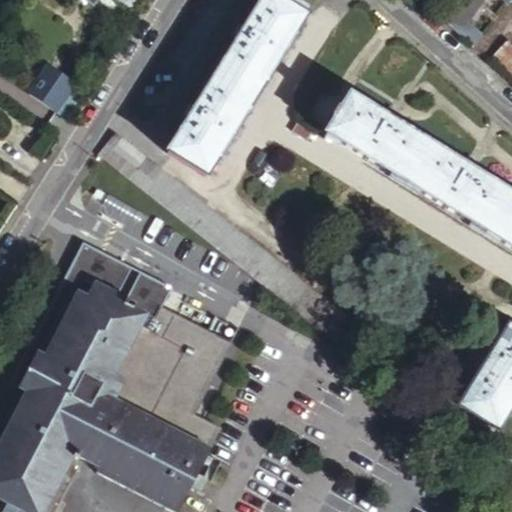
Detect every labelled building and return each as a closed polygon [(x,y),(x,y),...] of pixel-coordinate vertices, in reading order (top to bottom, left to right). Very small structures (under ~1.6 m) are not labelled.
[(132,9),(137,0),(101,0),(114,9),(120,0),(132,9)] [(303,12),(283,0),(258,0),(243,24),(239,22),(233,31),(237,34),(196,104),(191,101),(185,111),(189,114),(167,151),(205,175),(303,12)] [(457,34),(470,47),(480,34),(466,21),(481,0),(455,0),(440,20),(457,34)] [(511,82),(511,49),(504,42),(487,60),(511,82)] [(78,87),(51,69),(39,86),(35,92),(34,94),(60,112),(78,87)] [(31,80),(27,86),(35,92),(39,86),(31,80)] [(76,90),(60,112),(69,119),(85,97),(76,90)] [(333,116),(325,130),(511,243),(511,190),(475,168),(477,164),(467,158),(464,162),(394,119),(396,115),(386,109),(384,112),(348,91),(339,106),(335,104),(330,113),(333,116)] [(115,135),(99,154),(341,340),(357,319),(115,135)] [(232,343),(164,305),(174,287),(142,271),(127,298),(120,314),(90,298),(98,283),(120,294),(134,266),(86,241),(29,349),(32,350),(21,389),(0,430),(0,498),(27,511),(57,511),(83,461),(100,469),(98,473),(179,510),(191,485),(206,456),(220,429),(196,414),(232,343)] [(120,314),(127,298),(120,294),(98,283),(90,298),(120,314)] [(511,326),(490,362),(485,359),(479,369),(483,371),(461,407),(499,430),(511,408),(511,326)] [(32,350),(29,349),(10,383),(21,389),(32,350)] [(220,463),(206,456),(191,485),(206,493),(220,463)]
